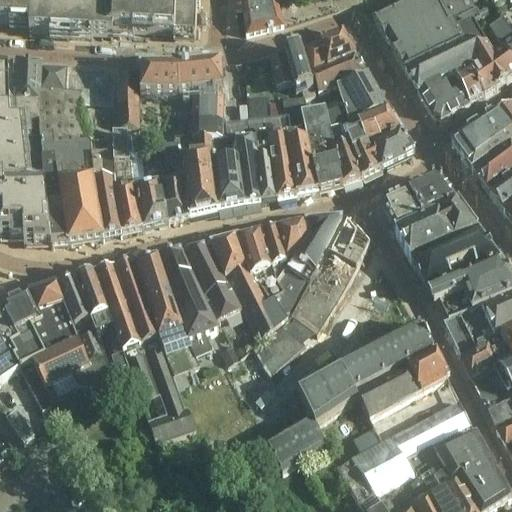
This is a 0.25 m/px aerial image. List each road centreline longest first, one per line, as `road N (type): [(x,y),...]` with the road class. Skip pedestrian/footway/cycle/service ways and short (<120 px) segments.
road 1 (unclassified): [(511,98),(430,148),(355,29)]
road 2 (residential): [(213,60),(0,54)]
road 3 (residential): [(355,29),(345,25),(213,60)]
